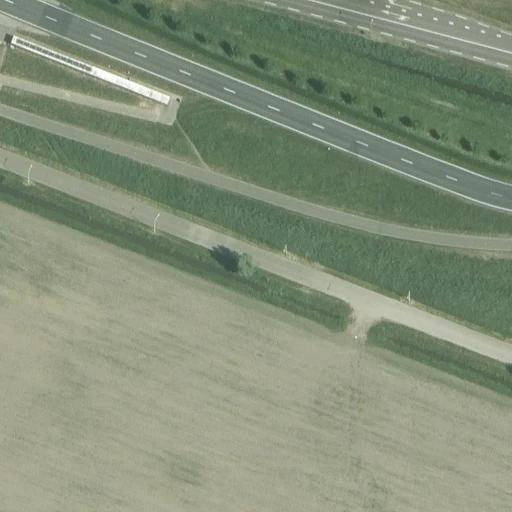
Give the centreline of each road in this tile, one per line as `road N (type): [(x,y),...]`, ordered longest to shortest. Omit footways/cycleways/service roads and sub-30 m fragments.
road 1 (unclassified): [(511,358),(0,159)]
road 2 (secondary): [(511,54),(326,0)]
